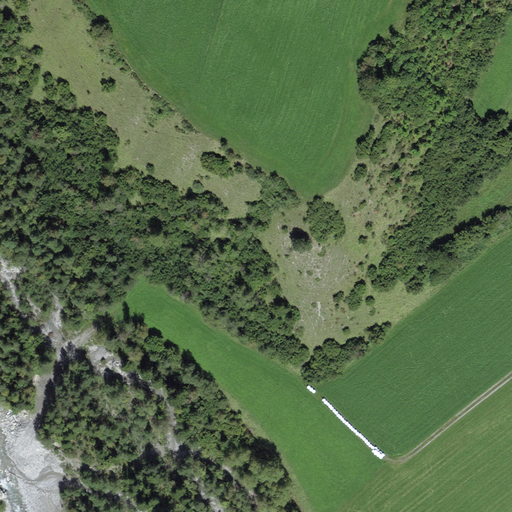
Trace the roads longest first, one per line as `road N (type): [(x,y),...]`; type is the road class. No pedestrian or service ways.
road 1 (track): [(306,382),(370,446),(396,459),(511,373)]
road 2 (track): [(28,422),(55,370),(117,307)]
